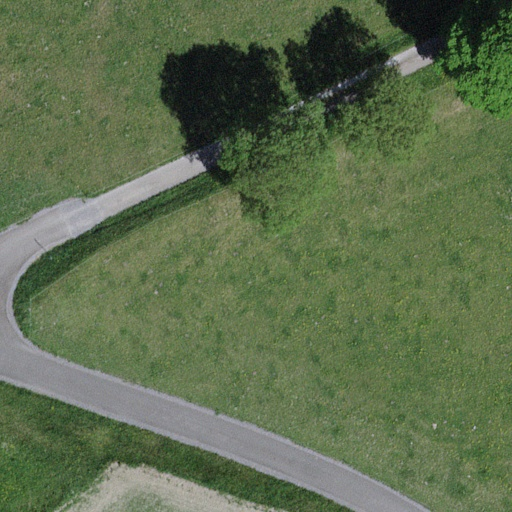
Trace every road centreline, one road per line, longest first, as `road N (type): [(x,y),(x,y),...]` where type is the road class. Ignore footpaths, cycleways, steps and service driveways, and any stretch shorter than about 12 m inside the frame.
road 1 (track): [(511,10),(0,257)]
road 2 (residential): [(0,367),(324,473),(391,511)]
